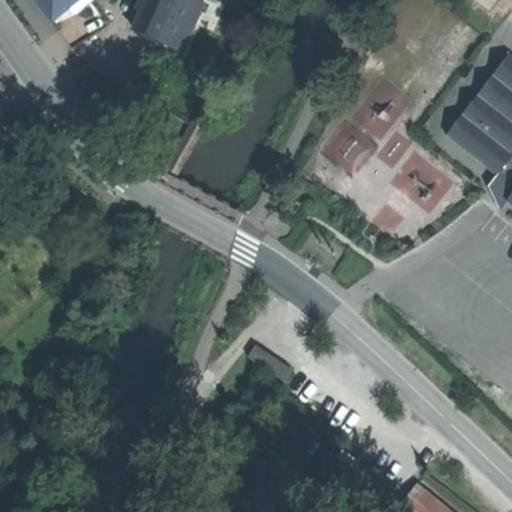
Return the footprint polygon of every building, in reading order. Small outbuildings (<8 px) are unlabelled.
[(93,0),(36,0),(40,4),(53,20),(68,8),(74,15),(93,0)] [(143,35),(181,52),(203,2),(198,0),(146,0),(141,11),(133,30),(143,35)] [(138,0),(135,8),(141,11),(146,0),(138,0)] [(511,59),(510,57),(447,138),(496,176),(497,174),(504,165),(511,171),(511,195),(507,203),(511,206),(511,59)] [(0,180),(9,176),(0,156),(0,180)] [(511,171),(504,165),(497,174),(511,185),(511,171)] [(254,354),(290,380),(298,369),(263,343),(254,354)] [(269,385),(254,375),(247,387),(262,397),(269,385)] [(459,511),(431,490),(413,511),(459,511)]
